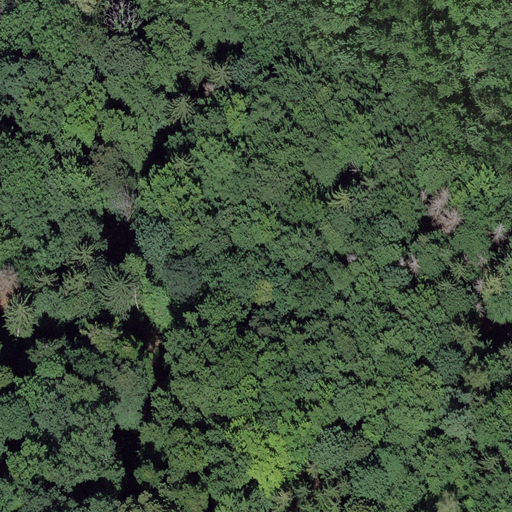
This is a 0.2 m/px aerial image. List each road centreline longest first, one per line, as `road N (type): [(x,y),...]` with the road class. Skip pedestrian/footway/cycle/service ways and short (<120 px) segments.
road 1 (track): [(320,0),(218,142),(162,200),(79,259),(0,282)]
road 2 (track): [(404,511),(511,338)]
